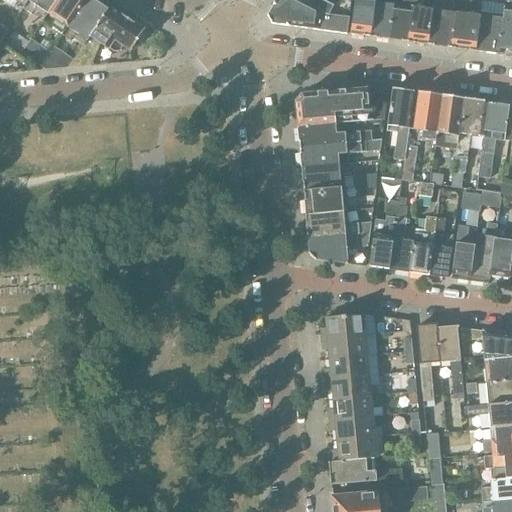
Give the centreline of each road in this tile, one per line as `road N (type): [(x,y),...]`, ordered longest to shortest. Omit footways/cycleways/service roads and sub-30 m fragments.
road 1 (residential): [(511,87),(251,58)]
road 2 (residential): [(0,100),(172,85),(229,34)]
road 3 (residential): [(511,309),(271,280)]
road 4 (residential): [(293,511),(271,280)]
road 5 (residential): [(271,280),(251,58)]
